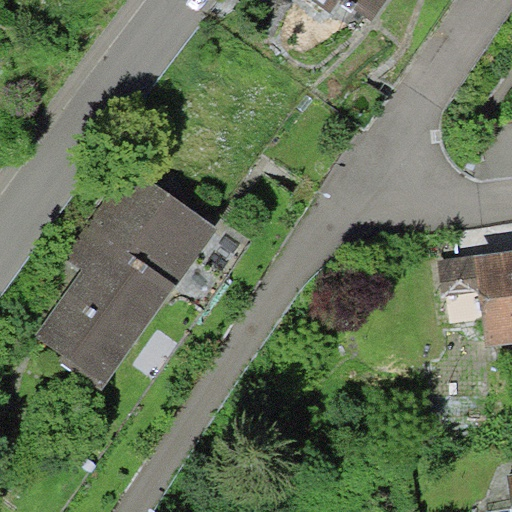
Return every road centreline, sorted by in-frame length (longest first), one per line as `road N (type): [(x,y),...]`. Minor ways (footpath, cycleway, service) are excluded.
road 1 (residential): [(145,511),(199,418),(344,216)]
road 2 (tertiary): [(176,0),(0,250)]
road 3 (residential): [(344,216),(491,0)]
road 4 (residential): [(511,198),(344,216)]
